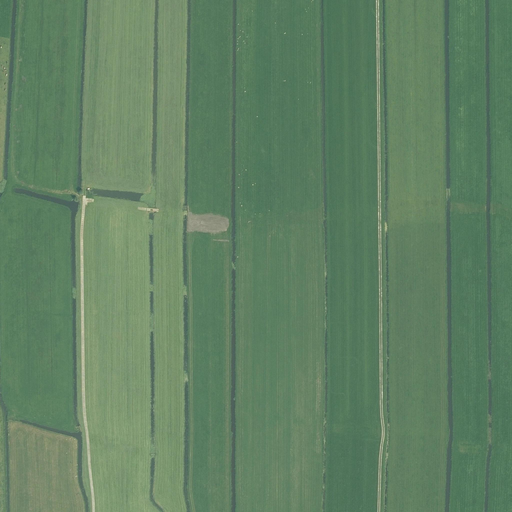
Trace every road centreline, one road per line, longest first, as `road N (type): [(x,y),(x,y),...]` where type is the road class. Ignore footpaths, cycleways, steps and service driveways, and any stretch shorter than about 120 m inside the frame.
road 1 (track): [(378,511),(377,0)]
road 2 (track): [(93,511),(84,416),(84,196)]
